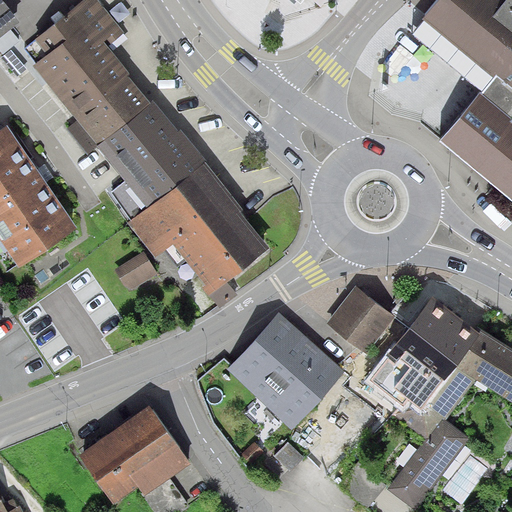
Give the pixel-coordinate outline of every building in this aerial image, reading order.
[(0,0),(0,38),(19,23),(0,0)] [(98,148),(151,105),(128,76),(130,74),(109,48),(125,35),(96,0),(89,0),(25,50),(36,66),(34,67),(77,122),(67,129),(88,156),(98,148)] [(436,138),(511,199),(511,0),(438,0),(426,16),(492,70),(436,138)] [(133,222),(206,163),(181,133),(178,134),(155,103),(151,105),(98,148),(124,184),(112,194),(133,222)] [(6,128),(0,131),(0,238),(21,270),(76,234),(6,128)] [(214,298),(271,251),(241,214),(243,212),(206,163),(133,222),(130,224),(158,261),(175,246),(214,298)] [(143,252),(115,270),(123,287),(133,290),(158,273),(143,252)] [(360,286),(330,322),(364,349),(394,313),(360,286)] [(471,327),(423,291),(364,370),(403,399),(412,387),(420,394),(449,355),(471,327)] [(234,364),(296,422),(341,373),(278,316),(234,364)] [(511,345),(476,319),(471,327),(449,355),(472,372),(511,402),(511,345)] [(472,372),(449,355),(420,394),(412,387),(403,399),(393,413),(424,436),(440,416),(472,372)] [(161,395),(87,440),(121,495),(145,480),(149,486),(198,455),(161,395)] [(466,436),(440,416),(424,436),(387,486),(383,491),(410,510),(466,436)] [(451,495),(466,507),(492,475),(476,463),(451,495)] [(365,505),(381,484),(355,464),(339,484),(365,505)] [(148,487),(160,511),(187,511),(195,509),(177,473),(148,487)] [(0,499),(0,511),(19,511),(13,497),(1,502),(0,499)]
